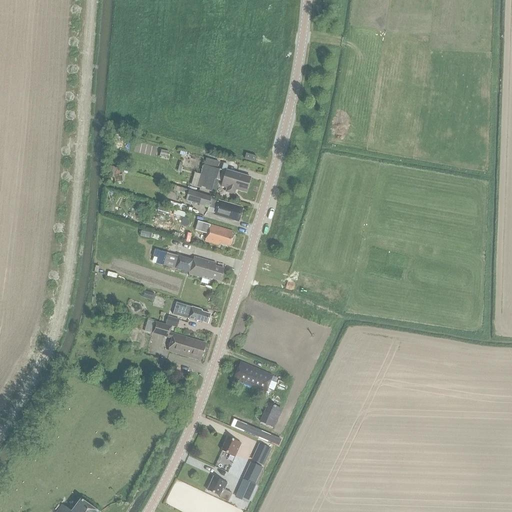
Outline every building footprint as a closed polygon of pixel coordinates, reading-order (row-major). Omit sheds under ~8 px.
[(115,134),(113,148),(122,149),(124,135),(115,134)] [(245,159),(256,162),(257,157),(246,154),(245,159)] [(224,183),(222,186),(227,188),(225,193),(234,196),(237,189),(247,192),(251,179),(227,171),(228,165),(220,162),(206,158),(197,187),(216,192),(219,181),(224,183)] [(110,166),(107,176),(114,178),(115,177),(117,169),(110,166)] [(117,169),(115,177),(116,178),(117,183),(123,182),(122,176),(123,170),(117,169)] [(169,188),(187,194),(189,190),(170,184),(169,188)] [(187,196),(186,200),(187,201),(198,204),(200,200),(201,195),(189,191),(187,196)] [(241,221),(244,212),(242,211),(243,209),(211,199),(207,212),(214,214),(214,215),(236,222),(237,220),(241,221)] [(233,232),(199,221),(196,230),(207,234),(205,241),(220,245),(220,243),(231,246),(234,236),(232,235),(233,232)] [(165,260),(167,253),(155,249),(153,257),(165,260)] [(167,253),(165,260),(164,265),(190,272),(189,274),(210,280),(210,278),(221,281),(224,270),(215,267),(216,264),(194,257),(193,261),(167,253)] [(192,307),(176,303),(173,315),(197,322),(198,320),(208,323),(211,315),(202,313),(203,311),(192,308),(192,307)] [(171,318),(168,317),(166,322),(165,325),(177,329),(179,322),(179,320),(171,318)] [(144,331),(152,334),(156,323),(148,320),(144,331)] [(172,327),(156,323),(152,334),(172,340),(169,351),(188,357),(189,355),(200,359),(205,345),(170,334),(172,327)] [(273,376),(240,362),(233,380),(266,394),(273,376)] [(282,409),(268,403),(260,422),(274,428),(282,409)] [(240,444),(227,438),(221,451),(234,457),(240,444)] [(251,439),(247,447),(257,451),(261,443),(251,439)] [(255,485),(261,474),(249,469),(248,468),(243,479),(255,485)] [(220,497),(219,498),(228,502),(231,494),(224,490),(227,483),(213,477),(207,491),(220,497)] [(256,485),(248,482),(243,479),(234,498),(248,504),(256,485)] [(99,511),(82,499),(73,511),(62,503),(56,511),(99,511)]
